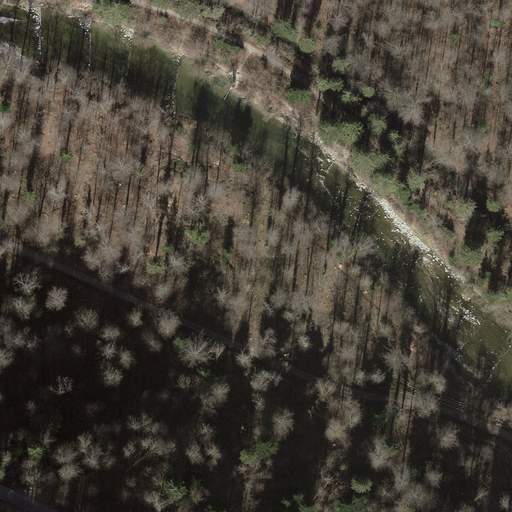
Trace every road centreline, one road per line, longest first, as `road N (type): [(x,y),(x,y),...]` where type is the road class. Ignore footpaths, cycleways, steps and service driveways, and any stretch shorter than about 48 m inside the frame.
road 1 (track): [(511,437),(449,412),(317,381),(0,239)]
road 2 (track): [(511,283),(379,146),(295,76),(210,27),(129,0)]
road 3 (track): [(120,293),(162,153)]
